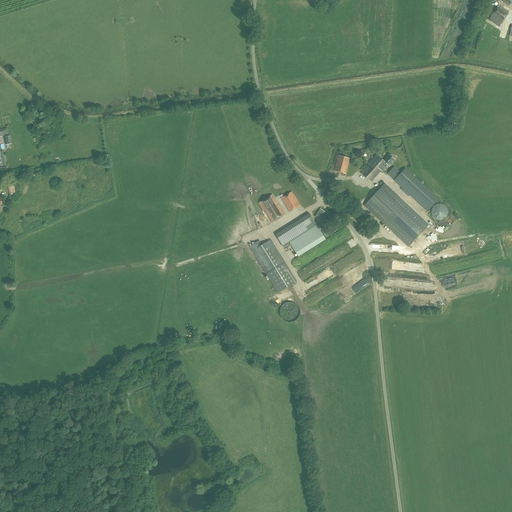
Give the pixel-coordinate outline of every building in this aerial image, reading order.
[(499,27),(509,12),(499,5),(489,20),(499,27)] [(487,9),(484,17),(489,19),(492,11),(487,9)] [(383,161),(376,155),(368,164),(369,164),(361,173),(371,182),(381,171),(382,172),(387,167),(388,167),(389,166),(390,167),(395,161),(393,160),(388,155),(383,161)] [(346,174),(350,159),(338,156),(334,171),(346,174)] [(394,179),(428,211),(439,199),(405,167),(394,179)] [(384,184),(365,205),(409,246),(429,224),(384,184)] [(290,212),(300,206),(292,192),(281,198),(290,212)] [(285,215),(272,195),(259,203),(264,211),(265,210),(272,223),(285,215)] [(440,220),(441,220),(442,220),(443,220),(443,219),(444,219),(445,219),(445,218),(446,218),(446,217),(447,217),(447,216),(448,215),(448,214),(448,213),(448,212),(448,211),(448,210),(448,209),(447,209),(447,208),(447,207),(446,207),(446,206),(445,206),(445,205),(444,205),(443,205),(443,204),(442,204),(441,204),(440,204),(439,204),(438,204),(437,204),(436,205),(435,205),(435,206),(434,206),(434,207),(433,207),(433,208),(433,209),(432,209),(432,210),(432,211),(432,212),(432,213),(432,214),(432,215),(433,216),(433,217),(434,217),(434,218),(435,218),(435,219),(436,219),(437,220),(438,220),(439,220),(440,220)] [(323,222),(329,214),(320,208),(315,217),(323,222)] [(309,213),(275,234),(283,247),(289,243),(298,256),(325,239),(316,225),(317,225),(309,213)] [(296,281),(271,240),(262,245),(259,241),(250,246),(278,292),(296,281)] [(341,270),(365,255),(360,248),(337,263),(341,270)] [(271,287),(271,285),(270,284),(269,283),(268,281),(267,281),(266,280),(265,280),(263,280),(262,280),(261,281),(260,281),(259,282),(258,283),(257,284),(257,286),(257,287),(257,288),(258,290),(258,291),(259,292),(260,293),(262,293),(263,294),(264,294),(265,294),(267,293),(268,292),(269,292),(270,290),(270,289),(271,288),(271,287)]
